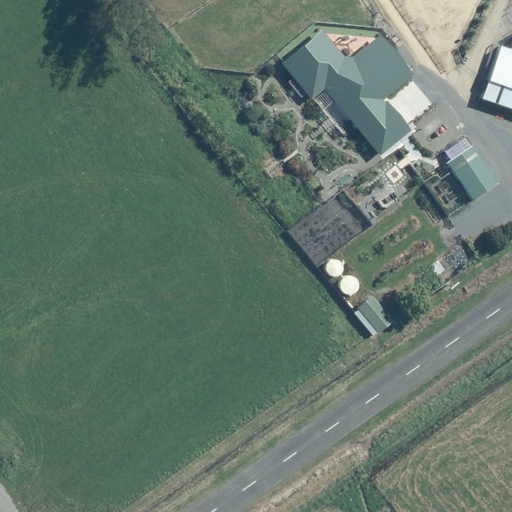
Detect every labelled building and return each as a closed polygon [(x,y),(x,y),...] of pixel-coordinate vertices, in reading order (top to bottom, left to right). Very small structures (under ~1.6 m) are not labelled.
[(511,50),(493,44),(480,81),(511,91),(511,50)] [(467,146),(442,162),(441,163),(467,203),(493,185),(467,146)] [(374,218),(331,248),(351,276),(389,250),(393,255),(426,232),(398,192),(370,212),(374,218)] [(292,242),(292,243),(302,256),(315,246),(306,232),(292,242)] [(318,267),(344,299),(358,288),(332,256),(318,267)] [(348,311),(350,312),(368,338),(388,323),(368,296),(348,311)]
